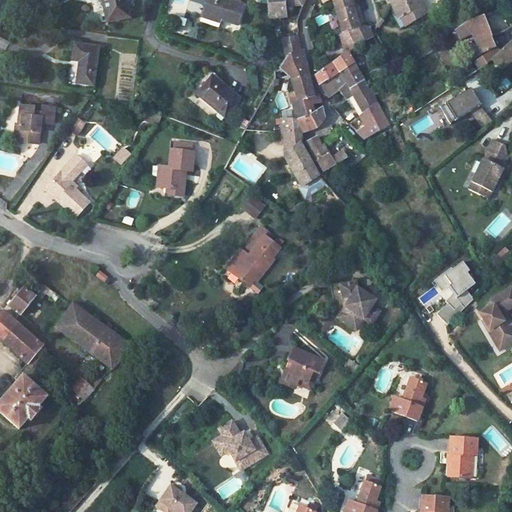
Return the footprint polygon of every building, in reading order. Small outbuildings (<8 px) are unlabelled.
[(106,0),(116,25),(137,18),(131,0),(106,0)] [(228,0),(207,0),(202,18),(221,24),(222,21),(239,26),(246,5),(228,0)] [(265,0),(269,21),(287,18),(286,7),(295,5),(302,7),(304,0),(265,0)] [(332,0),(341,28),(348,26),(362,20),(358,7),(356,7),(354,0),(332,0)] [(388,0),(391,4),(394,9),(394,10),(395,13),(399,21),(402,20),(405,27),(425,14),(421,0),(388,0)] [(392,14),(399,31),(405,27),(402,20),(399,21),(395,13),(392,14)] [(483,14),(469,21),(457,30),(462,41),(473,35),(478,48),(480,54),(494,45),(492,42),(489,37),(503,32),(483,14)] [(370,31),(364,26),(362,20),(348,26),(354,43),(372,36),(370,31)] [(354,43),(348,26),(341,28),(347,45),(354,43)] [(284,38),(288,58),(281,71),(288,69),(302,65),(306,64),(303,50),(300,51),(297,36),(284,38)] [(511,42),(501,53),(497,48),(474,62),(477,68),(491,59),(501,70),(507,64),(511,69),(511,68),(511,42)] [(82,44),(78,62),(84,63),(80,84),(97,87),(105,49),(82,44)] [(471,60),(480,54),(478,48),(467,54),(471,60)] [(343,49),(319,73),(316,76),(319,85),(330,79),(351,61),(351,60),(343,49)] [(340,89),(355,68),(351,60),(351,61),(330,79),(319,85),(327,96),(337,89),(339,91),(341,90),(340,89)] [(302,65),(288,69),(292,78),(305,73),(304,69),(302,65)] [(353,93),(365,110),(376,102),(369,88),(368,88),(355,68),(340,89),(341,90),(343,93),(345,97),(353,93)] [(292,78),(301,100),(295,103),(296,107),(309,102),(308,98),(313,96),(310,72),(305,73),(292,78)] [(210,80),(193,100),(223,125),(239,105),(210,80)] [(491,120),(477,103),(474,105),(470,98),(473,96),(468,88),(439,106),(449,122),(467,111),(481,128),(491,120)] [(365,110),(353,93),(345,97),(348,102),(351,101),(360,113),(365,110)] [(309,102),(296,107),(298,119),(310,113),(312,112),(310,107),(321,103),(317,94),(313,96),(308,98),(309,102)] [(366,125),(371,136),(384,127),(386,125),(386,123),(376,102),(365,110),(360,113),(366,125)] [(312,112),(310,113),(317,127),(325,116),(325,114),(323,107),(312,112)] [(22,127),(19,145),(35,148),(39,126),(49,128),(52,112),(41,111),(40,117),(34,116),(34,110),(21,108),(19,127),(22,127)] [(442,121),(439,112),(433,115),(436,124),(442,121)] [(310,113),(298,119),(302,132),(317,127),(310,113)] [(146,122),(157,128),(163,120),(151,115),(146,122)] [(284,133),(302,132),(298,119),(287,120),(282,120),(284,133)] [(73,120),(64,135),(74,142),(84,127),(73,120)] [(354,131),(363,140),(371,136),(366,125),(354,131)] [(13,126),(11,143),(19,145),(22,127),(19,127),(13,126)] [(302,132),(284,133),(286,145),(302,136),(302,132)] [(495,133),(469,189),(488,198),(510,151),(508,139),(495,133)] [(290,152),(302,142),(302,137),(302,136),(286,145),(290,152)] [(307,142),(312,151),(322,144),(317,136),(307,142)] [(285,157),(302,187),(319,174),(302,145),(302,142),(290,152),(285,157)] [(331,157),(323,143),(322,144),(312,151),(324,170),(347,156),(346,153),(348,151),(346,148),(331,157)] [(123,147),(113,159),(122,166),(132,155),(123,147)] [(75,157),(48,190),(61,201),(58,203),(77,219),(90,204),(70,187),(73,185),(70,183),(85,166),(75,157)] [(159,177),(160,196),(173,196),(173,206),(183,206),(182,177),(189,178),(189,158),(164,158),(166,177),(159,177)] [(260,201),(253,196),(245,209),(251,213),(260,201)] [(266,205),(260,201),(251,213),(257,217),(266,205)] [(291,217),(298,208),(291,203),(283,211),(291,217)] [(132,226),(135,219),(125,216),(123,223),(132,226)] [(258,226),(228,273),(252,288),(257,280),(262,283),(277,259),(273,257),(278,247),(270,242),(274,235),(258,226)] [(473,299),(466,290),(475,283),(467,272),(469,271),(463,261),(452,269),(441,277),(447,286),(448,286),(453,292),(445,301),(447,303),(436,313),(447,324),(473,299)] [(447,286),(441,277),(452,269),(451,267),(433,280),(441,291),(447,286)] [(97,277),(104,283),(108,279),(101,272),(97,277)] [(337,309),(346,316),(343,320),(354,328),(362,317),(365,312),(374,319),(380,310),(371,303),(363,298),(367,292),(355,284),(353,278),(336,282),(341,303),(337,309)] [(262,283),(257,280),(252,288),(266,296),(270,289),(262,283)] [(325,282),(331,305),(341,303),(336,282),(336,280),(325,282)] [(511,306),(511,287),(492,297),(494,302),(480,309),(483,316),(482,317),(492,338),(498,335),(503,345),(511,341),(510,337),(511,336),(511,324),(505,310),(511,306)] [(20,288),(6,304),(20,316),(34,298),(20,288)] [(363,298),(371,303),(375,298),(367,292),(363,298)] [(6,304),(1,310),(16,321),(20,316),(6,304)] [(71,306),(48,334),(55,340),(59,333),(97,362),(110,371),(128,348),(71,306)] [(334,313),(343,320),(346,316),(337,309),(334,313)] [(1,310),(0,310),(0,337),(27,359),(32,352),(39,358),(45,351),(39,340),(16,321),(1,310)] [(362,317),(371,324),(374,319),(365,312),(362,317)] [(498,335),(492,338),(497,348),(503,345),(498,335)] [(292,363),(285,382),(296,387),(298,383),(300,378),(310,382),(314,371),(320,373),(325,361),(293,349),(288,361),(292,363)] [(32,352),(27,359),(33,365),(39,358),(32,352)] [(292,363),(288,361),(279,383),(295,390),(296,387),(285,382),(292,363)] [(97,362),(81,382),(92,391),(110,371),(97,362)] [(357,370),(349,362),(345,367),(353,375),(357,370)] [(310,382),(300,378),(298,383),(315,389),(320,373),(314,371),(310,382)] [(21,376),(0,400),(0,413),(19,430),(27,420),(31,424),(44,409),(40,406),(47,397),(21,376)] [(387,410),(416,420),(424,396),(420,395),(424,381),(409,376),(401,398),(393,395),(387,410)] [(79,381),(69,393),(81,404),(92,391),(81,382),(79,381)] [(331,425),(340,433),(351,421),(342,413),(331,425)] [(256,448),(251,440),(245,431),(241,434),(234,421),(219,429),(223,435),(214,441),(218,448),(225,444),(229,451),(242,472),(270,453),(264,444),(256,448)] [(264,444),(259,435),(251,440),(256,448),(264,444)] [(476,436),(448,435),(447,476),(469,476),(470,454),(475,454),(476,436)] [(222,456),(229,451),(225,444),(218,448),(222,456)] [(347,499),(342,511),(374,511),(378,502),(374,501),(381,480),(366,474),(356,502),(347,499)] [(287,477),(286,485),(296,486),(297,478),(287,477)] [(189,511),(195,504),(170,487),(160,502),(171,510),(174,511),(189,511)] [(446,511),(447,495),(420,494),(418,511),(442,511),(446,511)] [(169,511),(171,510),(160,502),(156,508),(162,511),(169,511)]
